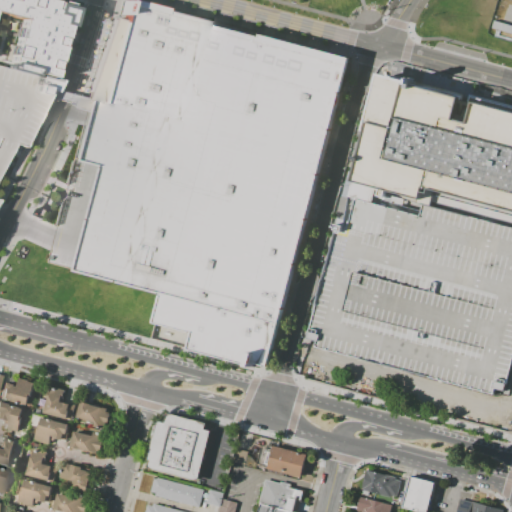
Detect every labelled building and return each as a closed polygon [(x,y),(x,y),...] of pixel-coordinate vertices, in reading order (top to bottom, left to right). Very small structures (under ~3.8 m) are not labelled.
[(44,0),(0,0),(0,14),(19,20),(2,68),(31,76),(32,72),(50,78),(71,7),(44,0)] [(124,0),(136,0),(352,57),(269,369),(186,347),(190,334),(151,323),(160,292),(47,262),(54,236),(87,113),(80,111),(82,101),(107,10),(120,14),(124,0)] [(492,28),(511,33),(511,25),(494,20),(492,28)] [(0,169),(9,152),(17,157),(43,108),(50,93),(57,83),(31,76),(2,68),(0,67),(0,169)] [(511,222),(432,201),(433,195),(422,192),(421,198),(374,186),(370,202),(355,198),(347,195),(379,75),(462,97),(456,117),(466,119),(471,99),(511,109),(511,222)] [(355,198),(350,216),(338,213),(303,345),(502,398),(511,359),(511,227),(423,204),(420,216),(370,202),(355,198)] [(0,399),(0,393),(1,388),(5,389),(6,382),(18,385),(20,378),(36,383),(30,407),(0,399)] [(50,387),(65,391),(62,402),(75,405),(71,421),(43,414),(50,387)] [(80,401),(91,404),(91,405),(107,408),(106,412),(110,413),(108,424),(106,423),(105,429),(94,427),(95,422),(76,418),(80,401)] [(0,403),(23,409),(17,433),(3,429),(5,421),(0,420),(0,403)] [(168,413),(165,423),(161,422),(158,421),(147,462),(150,463),(149,469),(199,482),(200,479),(211,432),(207,422),(168,413)] [(42,417),(71,424),(66,441),(52,437),(50,445),(36,441),(36,440),(35,439),(37,428),(39,429),(42,417)] [(70,447),(74,431),(94,436),(94,433),(103,435),(98,454),(70,447)] [(8,467),(0,464),(0,443),(2,437),(15,441),(8,467)] [(268,470),(274,447),(313,456),(316,457),(312,474),(304,471),(302,478),(285,474),(268,470)] [(33,449),(46,452),(43,463),(57,467),(54,482),(26,475),(33,449)] [(67,463),(83,467),(82,470),(91,472),(88,483),(92,484),(90,493),(72,488),(74,481),(60,477),(63,467),(66,468),(67,463)] [(368,470),(396,477),(395,479),(401,481),(397,496),(394,495),(393,496),(391,495),(390,498),(362,490),(368,470)] [(409,476),(435,483),(428,511),(416,511),(401,508),(409,476)] [(154,478),(204,490),(200,507),(156,496),(156,493),(151,492),(154,478)] [(26,479),(53,486),(49,503),(36,499),(35,501),(33,507),(19,503),(23,492),(26,479)] [(257,511),(266,479),(280,482),(280,481),(290,483),(289,486),(306,490),(300,511),(257,511)] [(211,490),(224,493),(221,505),(208,501),(211,490)] [(58,494),(76,498),(77,494),(87,497),(85,504),(88,505),(86,511),(64,511),(54,509),(58,494)] [(392,505),(390,511),(362,511),(357,510),(357,509),(361,496),(392,505)] [(234,511),(220,511),(224,499),(237,502),(234,511)] [(457,511),(460,499),(503,509),(502,511),(457,511)] [(185,511),(147,503),(144,511),(185,511)]
